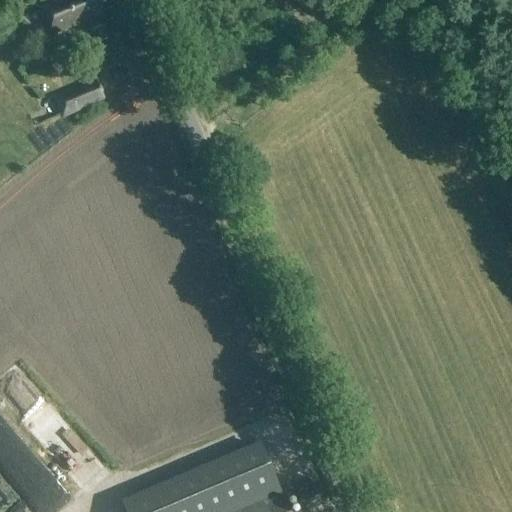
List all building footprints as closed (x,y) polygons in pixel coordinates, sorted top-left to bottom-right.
[(59,0),(39,9),(50,35),(98,14),(96,10),(102,7),(98,0),(59,0)] [(102,26),(89,31),(102,61),(114,55),(102,26)] [(104,100),(95,82),(54,100),(62,118),(104,100)] [(38,400),(39,380),(17,379),(17,399),(38,400)] [(105,491),(54,411),(33,424),(84,504),(105,491)] [(287,511),(260,447),(122,506),(124,511),(287,511)] [(310,495),(303,470),(287,475),(294,500),(310,495)]
